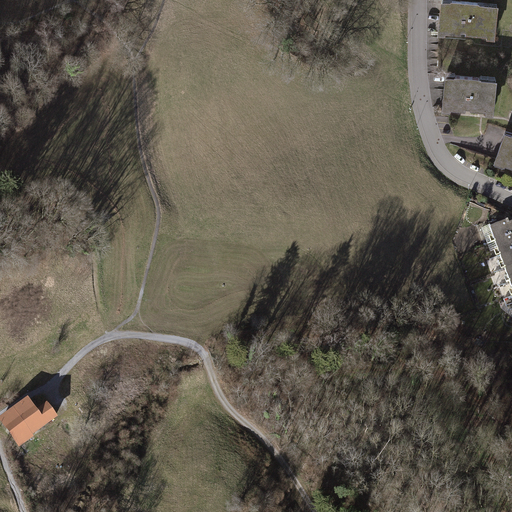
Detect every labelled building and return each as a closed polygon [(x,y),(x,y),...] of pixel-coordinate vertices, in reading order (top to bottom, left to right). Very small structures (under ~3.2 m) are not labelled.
[(499,6),(442,0),(439,35),(446,36),(447,32),(466,34),(466,37),(495,40),(499,6)] [(494,113),(497,79),(445,75),(442,109),(450,109),(451,108),(465,109),(466,106),(470,107),(470,108),(486,110),(486,112),(494,113)] [(511,131),(505,129),(492,162),(504,167),(505,164),(511,166),(511,131)] [(508,220),(490,227),(511,286),(511,223),(509,224),(508,220)] [(130,390),(120,390),(120,399),(131,399),(130,390)] [(0,417),(0,421),(19,448),(34,438),(33,436),(58,418),(47,403),(37,410),(28,397),(0,417)] [(68,444),(56,456),(65,465),(76,453),(68,444)]
